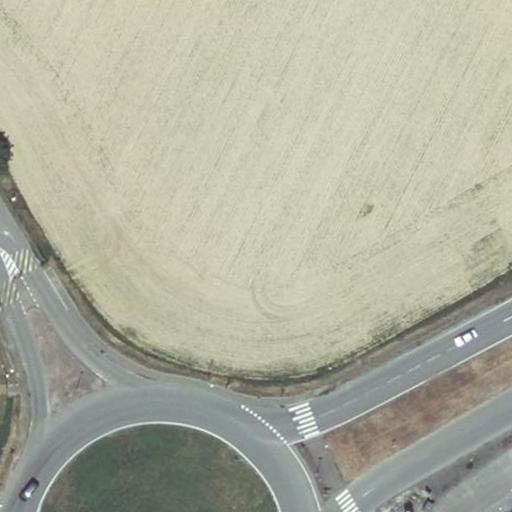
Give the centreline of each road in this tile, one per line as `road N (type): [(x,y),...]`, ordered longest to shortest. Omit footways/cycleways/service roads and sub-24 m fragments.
road 1 (primary): [(511,320),(303,424),(239,426)]
road 2 (primary): [(239,426),(191,406),(115,409),(54,447),(18,511)]
road 3 (primary): [(343,511),(511,406)]
